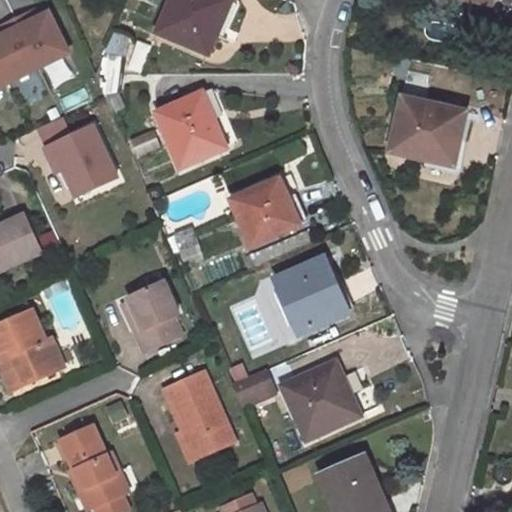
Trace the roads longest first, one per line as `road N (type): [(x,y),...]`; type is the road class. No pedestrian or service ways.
road 1 (residential): [(489,319),(445,309),(400,284),(377,238),(326,118),(319,58),(336,0)]
road 2 (residential): [(489,319),(446,511)]
